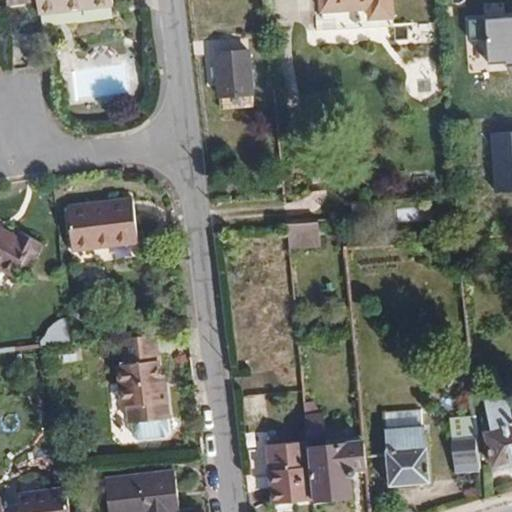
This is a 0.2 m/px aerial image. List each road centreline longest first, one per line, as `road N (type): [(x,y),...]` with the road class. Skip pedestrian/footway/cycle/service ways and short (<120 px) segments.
road 1 (residential): [(233,511),(186,147)]
road 2 (residential): [(186,147),(55,153),(10,98)]
road 3 (residential): [(186,147),(167,0)]
